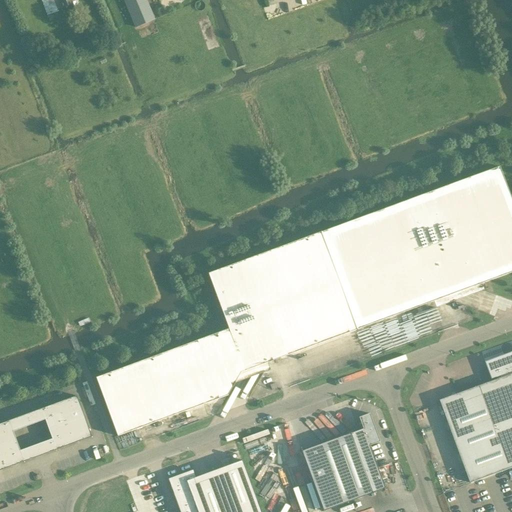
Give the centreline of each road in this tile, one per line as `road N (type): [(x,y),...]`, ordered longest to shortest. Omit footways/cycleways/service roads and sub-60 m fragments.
road 1 (unclassified): [(55,491),(383,371)]
road 2 (unclassified): [(435,511),(383,371)]
road 3 (unclassified): [(383,371),(511,323)]
